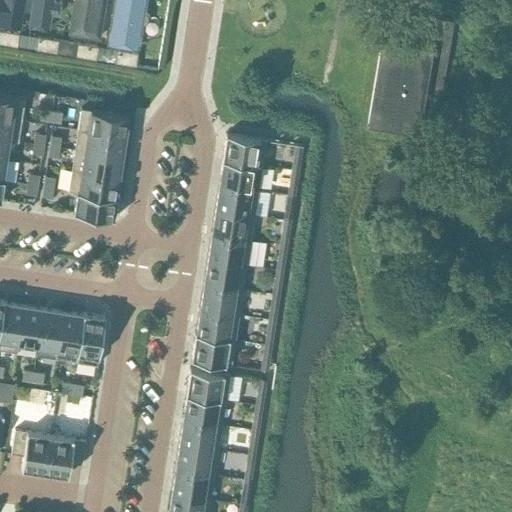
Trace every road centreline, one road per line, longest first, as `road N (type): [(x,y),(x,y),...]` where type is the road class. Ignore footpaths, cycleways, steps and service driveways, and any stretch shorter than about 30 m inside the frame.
road 1 (residential): [(123,294),(91,504)]
road 2 (residential): [(149,511),(179,304)]
road 3 (residential): [(184,107),(152,130),(131,239)]
road 4 (residential): [(188,248),(205,138),(184,107)]
road 5 (residential): [(131,239),(0,217)]
road 6 (residential): [(0,275),(123,294)]
